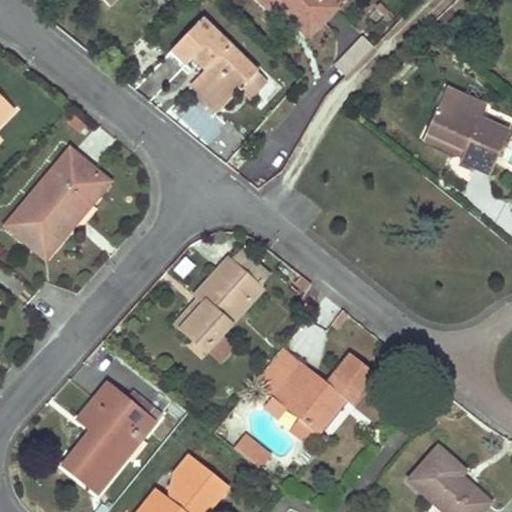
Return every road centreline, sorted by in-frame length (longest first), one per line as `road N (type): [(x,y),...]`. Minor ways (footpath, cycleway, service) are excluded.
road 1 (residential): [(211,181),(415,343),(479,361)]
road 2 (residential): [(0,423),(211,181)]
road 3 (unknown): [(264,220),(342,94),(429,0)]
road 4 (residential): [(0,10),(211,181)]
